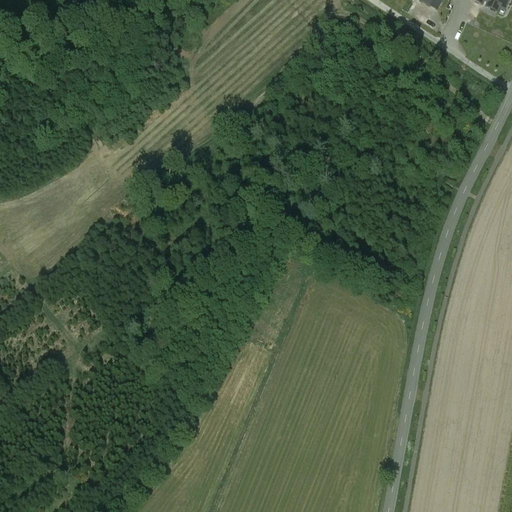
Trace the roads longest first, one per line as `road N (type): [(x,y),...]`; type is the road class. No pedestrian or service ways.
road 1 (tertiary): [(388,511),(437,262),(511,93)]
road 2 (track): [(497,125),(418,58),(335,13),(259,100),(185,153)]
